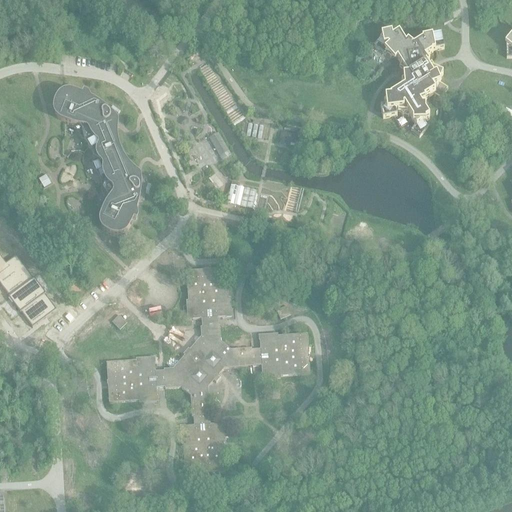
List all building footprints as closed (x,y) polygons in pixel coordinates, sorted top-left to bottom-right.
[(449,14),(440,18),(444,26),(453,21),(449,14)] [(386,32),(374,47),(385,56),(388,52),(389,56),(390,59),(392,58),(396,57),(397,59),(401,65),(410,80),(404,76),(404,77),(407,79),(405,82),(400,90),(398,89),(397,90),(401,91),(391,97),(390,97),(388,99),(385,103),(384,105),(385,106),(380,107),(383,119),(397,116),(397,114),(400,115),(405,116),(409,118),(409,116),(412,121),(415,125),(416,126),(411,132),(419,139),(429,127),(424,123),(430,119),(426,113),(423,108),(426,101),(425,100),(433,95),(441,100),(448,89),(439,84),(441,80),(442,76),(443,75),(438,73),(433,71),(432,70),(430,66),(429,65),(432,63),(432,62),(429,64),(426,66),(428,62),(430,57),(429,56),(428,56),(433,53),(433,52),(437,51),(439,51),(444,50),(441,35),(422,39),(422,40),(413,46),(413,44),(411,44),(406,44),(399,33),(393,37),(389,34),(386,32)] [(55,107),(55,112),(55,115),(57,118),(58,120),(61,122),(67,124),(72,126),(75,127),(77,127),(81,130),(85,134),(87,139),(88,144),(88,146),(89,149),(90,151),(92,154),(93,157),(94,164),(95,170),(98,177),(101,182),(105,186),(108,190),(109,195),(110,199),(109,204),(109,205),(109,204),(106,208),(105,212),(103,217),(101,221),(101,225),(102,228),(104,231),(106,233),(108,234),(113,236),(118,237),(122,236),(125,235),(126,233),(128,232),(130,228),(132,223),(135,215),(138,205),(138,204),(139,203),(140,196),(140,190),(140,189),(140,187),(136,179),(139,177),(138,177),(138,176),(137,176),(132,172),(128,168),(126,165),(124,162),(121,156),(119,150),(117,145),(117,139),(117,134),(117,129),(117,128),(117,127),(117,126),(117,125),(115,127),(111,118),(110,116),(109,115),(108,114),(104,111),(100,108),(98,106),(96,105),(89,101),(82,98),(76,96),(71,95),(67,95),(63,96),(60,98),(58,102),(55,107)] [(497,105),(493,113),(502,117),(506,109),(497,105)] [(511,112),(506,109),(502,117),(511,122),(511,112)] [(218,134),(209,139),(220,158),(229,153),(218,134)] [(197,146),(183,152),(189,168),(190,168),(192,172),(193,172),(195,176),(194,177),(196,181),(194,182),(199,193),(217,197),(217,198),(225,200),(228,184),(220,182),(220,181),(211,180),(209,176),(211,175),(205,161),(204,162),(197,146)] [(46,176),(39,180),(44,189),(51,185),(46,176)] [(231,187),(227,205),(253,210),(257,192),(237,188),(238,184),(232,182),(231,187)] [(0,285),(9,298),(9,299),(20,315),(21,314),(32,329),(56,311),(45,296),(46,295),(34,280),(17,257),(6,265),(0,256),(0,285)] [(198,298),(173,316),(191,339),(190,339),(201,355),(202,354),(219,377),(228,371),(250,402),(263,393),(264,393),(280,382),(279,381),(302,364),(284,340),(261,357),(260,356),(246,366),(236,353),(238,352),(237,352),(238,352),(226,336),(227,336),(216,320),(215,321),(198,298)] [(93,415),(74,436),(95,457),(148,401),(141,394),(167,366),(155,355),(156,354),(142,341),(141,342),(120,322),(100,344),(120,363),(120,364),(133,377),(121,389),(120,387),(107,401),(106,400),(92,415),(93,415)]
